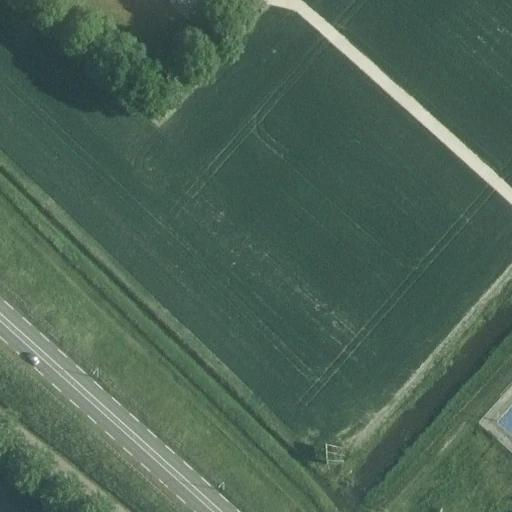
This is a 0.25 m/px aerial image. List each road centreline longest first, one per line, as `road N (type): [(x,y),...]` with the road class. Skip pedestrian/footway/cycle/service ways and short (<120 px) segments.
road 1 (track): [(294,0),(511,195)]
road 2 (secondary): [(213,511),(0,318)]
road 3 (unclassified): [(0,421),(114,511)]
